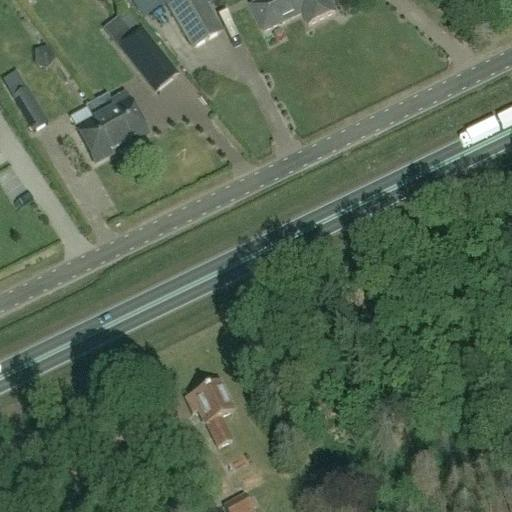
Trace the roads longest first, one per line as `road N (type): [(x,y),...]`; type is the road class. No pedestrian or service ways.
road 1 (unclassified): [(0,303),(511,55)]
road 2 (trunk): [(0,378),(511,130)]
